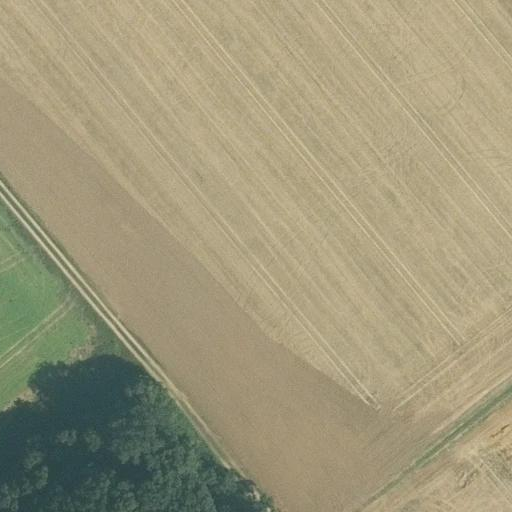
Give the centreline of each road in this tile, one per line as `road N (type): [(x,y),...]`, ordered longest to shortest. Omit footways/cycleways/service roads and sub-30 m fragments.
road 1 (track): [(0,195),(264,511)]
road 2 (track): [(391,511),(511,416)]
